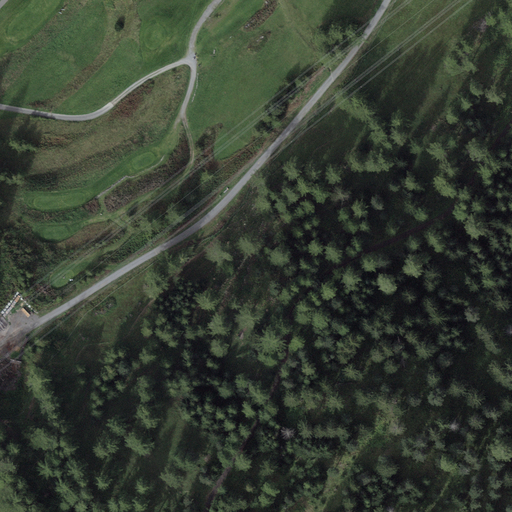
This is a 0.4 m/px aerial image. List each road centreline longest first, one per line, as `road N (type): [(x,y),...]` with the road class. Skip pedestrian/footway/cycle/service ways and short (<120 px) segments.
road 1 (track): [(0,345),(215,211),(351,54),(387,0)]
road 2 (track): [(203,511),(282,367),(295,301),(330,267),(457,205),(511,118)]
road 3 (track): [(0,106),(97,114),(188,58),(217,0)]
